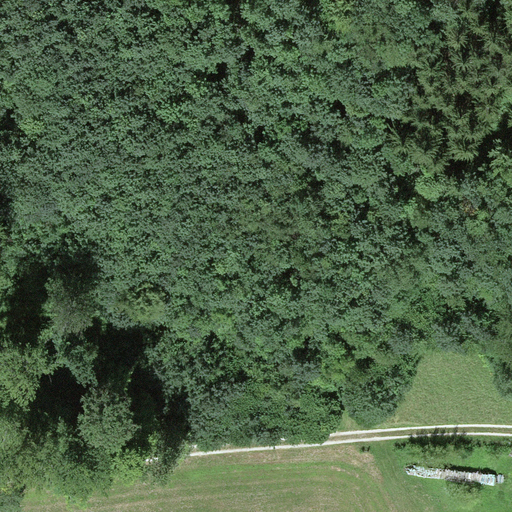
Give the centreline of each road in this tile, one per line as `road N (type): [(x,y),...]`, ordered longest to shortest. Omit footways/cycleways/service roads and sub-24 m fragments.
road 1 (track): [(0,477),(147,452),(511,430)]
road 2 (track): [(351,436),(332,389),(288,350),(215,318),(136,303),(0,321)]
road 3 (track): [(332,389),(415,276),(448,164),(482,135),(511,130)]
